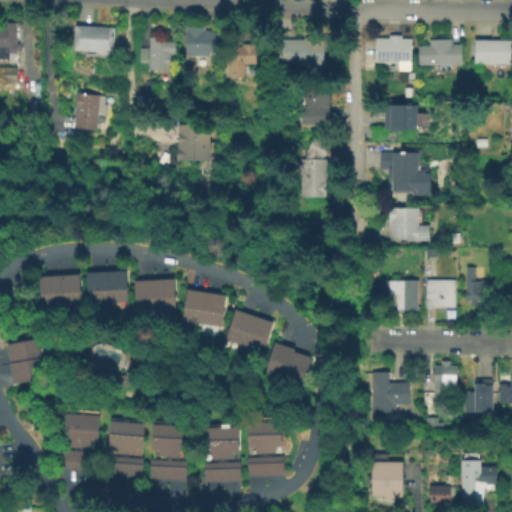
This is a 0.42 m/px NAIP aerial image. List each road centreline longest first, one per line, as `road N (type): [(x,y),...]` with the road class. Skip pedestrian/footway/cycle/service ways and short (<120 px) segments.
road 1 (residential): [(347,5),(353,255)]
road 2 (residential): [(511,8),(347,5)]
road 3 (residential): [(511,342),(360,339)]
road 4 (residential): [(347,5),(224,0)]
